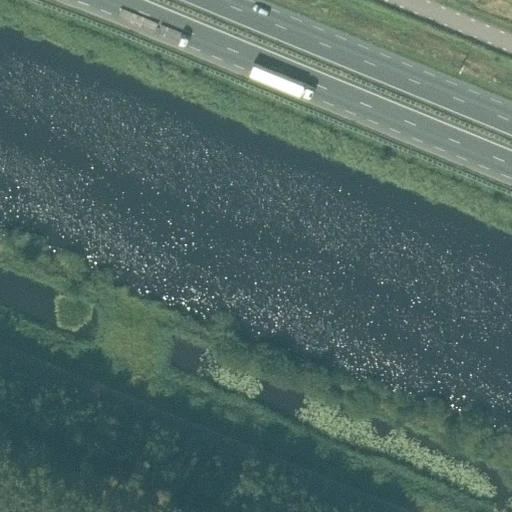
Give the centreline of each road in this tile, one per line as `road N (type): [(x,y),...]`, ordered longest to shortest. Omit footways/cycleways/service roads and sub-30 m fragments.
road 1 (trunk): [(112,0),(511,164)]
road 2 (unclassified): [(382,511),(0,356)]
road 3 (trunk): [(511,122),(212,0)]
